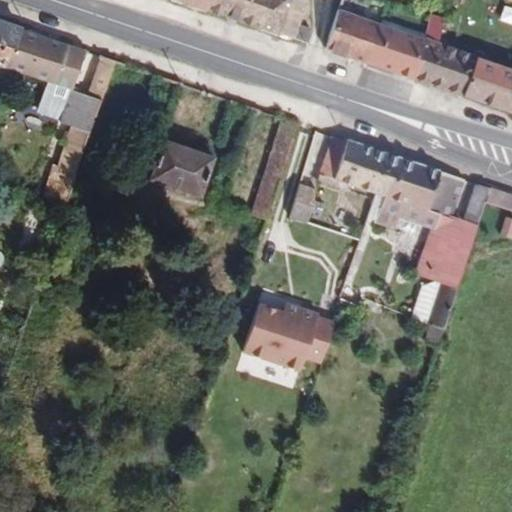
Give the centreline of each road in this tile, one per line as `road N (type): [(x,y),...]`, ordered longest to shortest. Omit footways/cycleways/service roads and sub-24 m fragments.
road 1 (primary): [(51,0),(359,103)]
road 2 (primary): [(359,103),(511,175)]
road 3 (primary): [(511,142),(359,103)]
